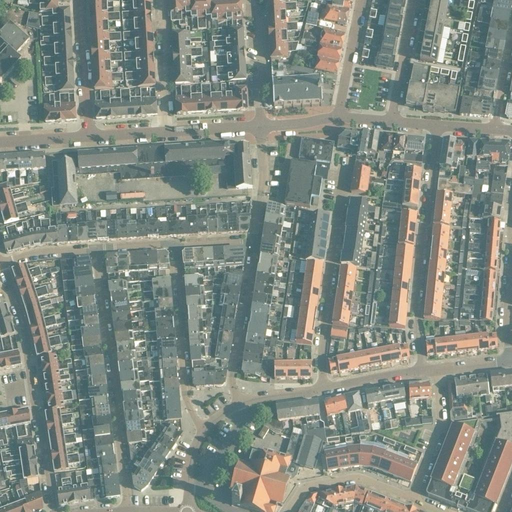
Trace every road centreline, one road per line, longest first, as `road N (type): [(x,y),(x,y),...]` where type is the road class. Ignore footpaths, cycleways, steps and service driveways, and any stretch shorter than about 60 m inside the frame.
road 1 (residential): [(95,250),(127,511)]
road 2 (residential): [(420,370),(416,316),(435,124)]
road 3 (residential): [(322,388),(346,155)]
road 4 (residential): [(200,429),(184,393),(176,247)]
road 5 (residential): [(253,240),(230,382),(238,401)]
road 6 (residential): [(413,497),(349,477),(303,487),(285,511)]
road 7 (residential): [(88,135),(78,0)]
road 8 (residential): [(260,125),(259,11),(250,11),(251,0)]
road 9 (residential): [(413,497),(440,426),(436,369)]
road 10 (residential): [(166,131),(162,0)]
road 11 (residential): [(31,388),(25,335),(1,262)]
road 12 (residential): [(54,511),(31,388)]
road 13 (residential): [(413,0),(390,121)]
